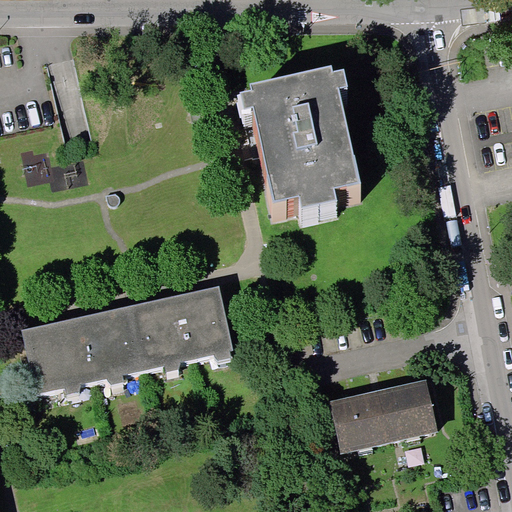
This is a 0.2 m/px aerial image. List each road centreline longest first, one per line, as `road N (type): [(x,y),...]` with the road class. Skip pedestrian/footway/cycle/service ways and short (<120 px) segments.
road 1 (unknown): [(485,334),(296,376),(272,359),(246,277),(0,327)]
road 2 (residential): [(422,13),(511,455)]
road 3 (tertiary): [(422,13),(0,13)]
